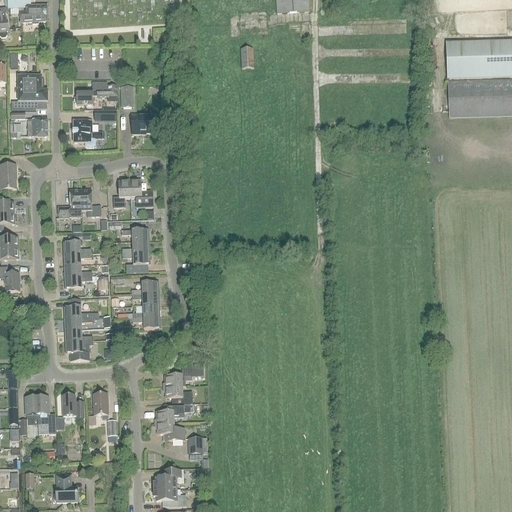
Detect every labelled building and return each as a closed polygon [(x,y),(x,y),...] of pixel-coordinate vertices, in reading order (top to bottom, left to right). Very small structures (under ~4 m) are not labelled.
[(33,0),(7,0),(8,9),(8,10),(19,9),(20,24),(32,23),(32,25),(38,25),(38,23),(47,23),(46,7),(30,8),(29,4),(33,4),(33,0)] [(309,13),(308,0),(275,0),(277,15),(309,13)] [(447,81),(511,78),(511,42),(446,45),(447,81)] [(254,70),(253,50),(241,50),(242,70),(254,70)] [(25,70),(36,70),(36,58),(25,59),(25,70)] [(47,105),(47,92),(42,92),(41,77),(17,77),(18,105),(11,105),(11,114),(36,114),(36,112),(46,112),(46,105),(47,105)] [(511,117),(511,81),(448,83),(449,119),(511,117)] [(91,84),(91,94),(76,94),(76,107),(92,107),(92,99),(116,99),(116,89),(106,89),(106,84),(91,84)] [(133,89),(122,89),(122,109),(133,109),(133,89)] [(94,113),(94,122),(109,122),(109,113),(94,113)] [(143,118),(143,117),(131,117),(132,136),(141,136),(141,134),(154,134),(153,118),(143,118)] [(27,139),(48,140),(48,122),(28,121),(28,128),(27,139)] [(92,122),(73,123),(73,145),(85,145),(85,148),(87,149),(93,149),(95,147),(95,141),(102,141),(102,134),(92,134),(92,122)] [(16,167),(0,167),(0,187),(0,191),(15,191),(14,176),(16,176),(16,167)] [(130,200),(129,181),(126,181),(126,183),(119,183),(119,199),(113,199),(113,210),(125,210),(125,200),(130,200)] [(134,181),(130,181),(130,200),(136,200),(136,210),(153,209),(152,194),(141,194),(141,183),(134,183),(134,181)] [(82,219),(81,212),(81,192),(70,193),(71,210),(59,210),(59,220),(82,219)] [(81,192),(81,212),(88,212),(88,219),(102,218),(102,208),(93,209),(92,192),(81,192)] [(0,216),(14,216),(14,204),(0,204),(0,216)] [(0,227),(14,227),(14,216),(0,216),(0,227)] [(132,238),(132,244),(149,243),(149,232),(121,233),(121,238),(132,238)] [(0,233),(0,244),(0,245),(0,251),(18,250),(18,240),(1,240),(1,234),(0,233)] [(121,252),(121,256),(122,256),(150,255),(149,243),(132,244),(132,252),(121,252)] [(64,245),(64,257),(91,256),(91,251),(81,252),(81,244),(64,245)] [(18,250),(0,251),(0,256),(0,261),(1,261),(1,262),(18,262),(18,250)] [(150,255),(122,256),(122,261),(132,261),(133,268),(150,268),(150,255)] [(91,256),(64,257),(65,268),(82,268),(81,261),(91,261),(91,256)] [(82,268),(65,268),(65,280),(92,279),(92,274),(82,274),(82,268)] [(0,280),(5,280),(5,294),(20,294),(19,276),(7,276),(7,269),(0,269),(0,280)] [(92,279),(65,280),(66,292),(83,291),(82,284),(93,284),(92,279)] [(107,292),(107,281),(97,281),(98,292),(107,292)] [(131,293),(132,297),(159,296),(159,284),(142,285),(142,292),(131,293)] [(159,296),(132,297),(132,302),(142,301),(143,308),(160,308),(159,296)] [(119,309),(119,300),(111,301),(111,309),(119,309)] [(92,320),(99,320),(99,315),(81,316),(81,302),(69,302),(69,309),(64,309),(65,321),(92,320)] [(132,316),(133,320),(160,319),(160,308),(143,308),(143,315),(132,316)] [(161,331),(160,319),(133,320),(133,325),(143,324),(144,332),(161,331)] [(92,320),(65,321),(65,333),(82,332),(82,325),(92,325),(92,320)] [(82,332),(65,333),(65,344),(93,343),(93,339),(82,339),(82,332)] [(93,348),(93,343),(65,344),(66,356),(70,356),(70,364),(90,363),(89,355),(83,355),(83,348),(93,348)] [(163,389),(182,389),(185,389),(185,383),(192,383),(191,379),(203,379),(203,366),(191,367),(191,369),(181,370),(182,378),(165,378),(165,385),(163,385),(163,389)] [(182,389),(163,390),(163,393),(165,393),(165,400),(181,400),(181,407),(191,407),(192,406),(192,394),(182,394),(182,389)] [(108,417),(107,396),(93,396),(94,417),(102,417),(108,417)] [(84,420),(83,404),(75,405),(75,398),(76,398),(76,397),(61,398),(61,399),(62,399),(63,418),(62,418),(76,417),(77,421),(84,420)] [(49,416),(48,398),(37,399),(38,427),(38,437),(56,436),(56,420),(49,420),(49,419),(47,419),(47,416),(49,416)] [(17,399),(9,399),(9,410),(17,409),(17,399)] [(28,427),(38,427),(37,399),(25,400),(26,417),(27,417),(28,427)] [(154,422),(155,426),(174,425),(174,420),(183,419),(183,415),(191,414),(191,407),(181,407),(172,407),(172,414),(156,415),(156,422),(154,422)] [(117,438),(116,423),(108,423),(109,438),(117,438)] [(157,437),(163,437),(163,443),(185,442),(184,430),(174,431),(174,425),(155,426),(155,430),(157,430),(157,437)] [(189,441),(189,456),(202,456),(201,440),(189,441)] [(54,465),(54,453),(42,454),(42,465),(54,465)] [(153,485),(153,492),(176,491),(176,485),(183,485),(183,473),(184,473),(184,472),(168,473),(161,473),(161,480),(155,480),(155,485),(153,485)] [(34,490),(34,476),(25,476),(25,490),(34,490)] [(77,504),(77,489),(70,489),(70,486),(71,486),(70,478),(56,478),(57,489),(56,489),(56,496),(54,497),(54,502),(56,503),(56,505),(77,504)] [(169,509),(182,509),(186,509),(186,508),(186,498),(176,498),(176,491),(153,492),(153,499),(156,499),(156,503),(169,503),(169,509)]
